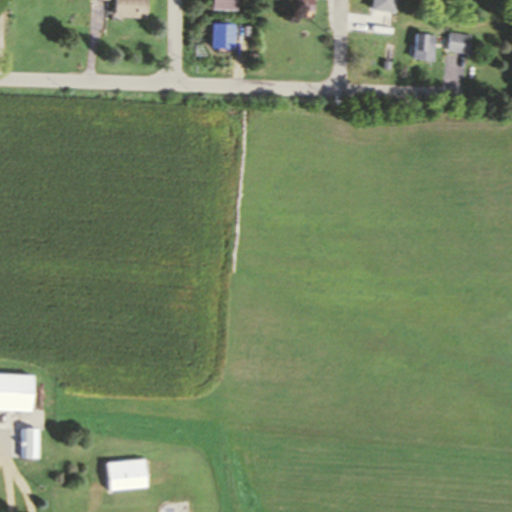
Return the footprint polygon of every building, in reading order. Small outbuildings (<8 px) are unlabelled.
[(145,0),(145,18),(112,16),(113,0),(145,0)] [(235,0),(235,9),(207,8),(207,0),(235,0)] [(310,0),(310,10),(286,8),(286,0),(310,0)] [(390,0),(389,12),(366,8),(367,0),(390,0)] [(230,22),(229,49),(206,47),(208,21),(230,22)] [(435,34),(432,59),(409,56),(412,31),(435,34)] [(469,33),(467,53),(445,51),(447,31),(469,33)] [(0,372),(30,374),(29,411),(0,409),(0,372)] [(38,428),(38,457),(21,457),(21,428),(38,428)] [(145,459),(106,463),(109,491),(148,487),(145,459)]
